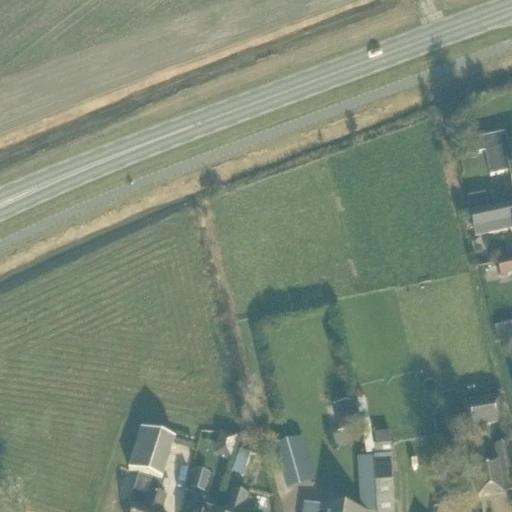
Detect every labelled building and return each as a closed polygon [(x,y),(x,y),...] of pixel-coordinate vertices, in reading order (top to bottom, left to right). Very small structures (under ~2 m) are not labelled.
[(468,158),(485,154),(482,140),(465,144),(468,158)] [(511,162),(510,163),(507,149),(485,154),(490,179),(509,175),(511,186),(511,162)] [(511,205),(469,215),(475,240),(476,240),(474,232),(486,229),(487,237),(511,231),(511,205)] [(511,263),(497,267),(500,281),(511,277),(511,263)] [(497,400),(461,405),(465,429),(500,424),(497,400)] [(354,404),(333,408),(338,434),(359,430),(354,404)] [(161,511),(165,500),(156,497),(173,444),(141,434),(128,474),(139,477),(129,507),(134,509),(133,511),(161,511)] [(474,456),(484,456),(483,437),(473,437),(474,456)] [(303,462),(291,465),(285,443),(273,447),(286,491),(309,484),(303,462)] [(373,447),(376,511),(393,511),(389,446),(373,447)] [(511,482),(507,446),(495,448),(497,464),(473,467),(477,499),(511,493),(511,482)] [(238,453),(234,464),(245,468),(249,457),(238,453)] [(189,491),(203,495),(209,476),(195,472),(189,491)] [(242,511),(247,498),(232,493),(225,511),(242,511)] [(211,511),(202,509),(204,501),(195,498),(192,506),(190,505),(188,511),(211,511)]
